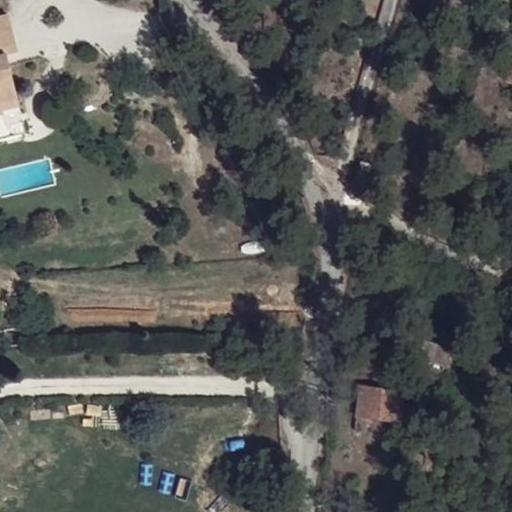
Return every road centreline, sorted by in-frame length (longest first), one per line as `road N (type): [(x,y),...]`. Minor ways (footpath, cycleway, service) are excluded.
road 1 (residential): [(294,511),(291,380),(321,196),(297,127),(196,0)]
road 2 (unknown): [(374,0),(321,196),(453,229),(511,210)]
